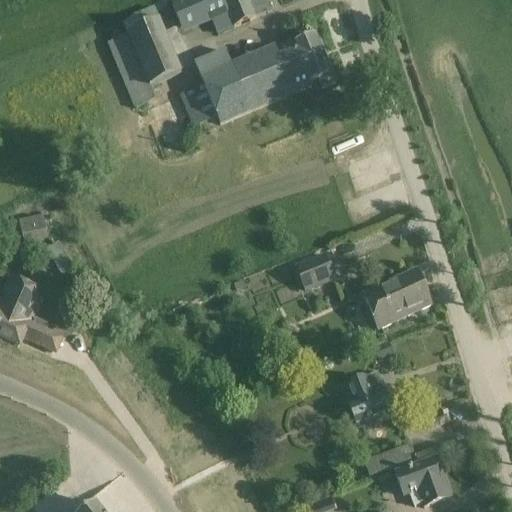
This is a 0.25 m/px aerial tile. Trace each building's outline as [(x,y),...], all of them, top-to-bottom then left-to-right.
[(218,36),(273,12),(268,0),(180,0),(170,5),(184,36),(213,23),(218,36)] [(107,45),(134,111),(154,102),(149,89),(183,76),(154,9),(130,18),(122,26),(126,36),(107,45)] [(289,43),(257,57),(232,67),(226,53),(195,66),(204,86),(179,98),(192,129),(217,119),(220,127),(277,103),(311,89),(310,85),(318,82),(322,92),(336,86),(332,76),(315,37),(291,47),(289,43)] [(19,225),(0,230),(0,247),(22,241),(24,246),(49,241),(43,217),(19,222),(19,225)] [(58,246),(47,252),(51,259),(62,253),(58,246)] [(326,256),(295,269),(306,295),(337,282),(326,256)] [(418,273),(363,296),(378,332),(431,308),(418,273)] [(7,284),(2,296),(0,299),(0,336),(19,346),(23,338),(38,346),(47,328),(35,322),(39,314),(46,300),(47,296),(10,277),(7,284)] [(380,365),(395,359),(388,339),(372,345),(380,365)] [(377,375),(342,389),(356,425),(392,410),(377,375)] [(369,480),(416,463),(410,446),(363,463),(369,480)] [(444,479),(439,480),(433,463),(396,476),(404,497),(410,495),(415,508),(423,505),(424,510),(451,500),(444,479)] [(101,511),(92,501),(78,511),(101,511)]
